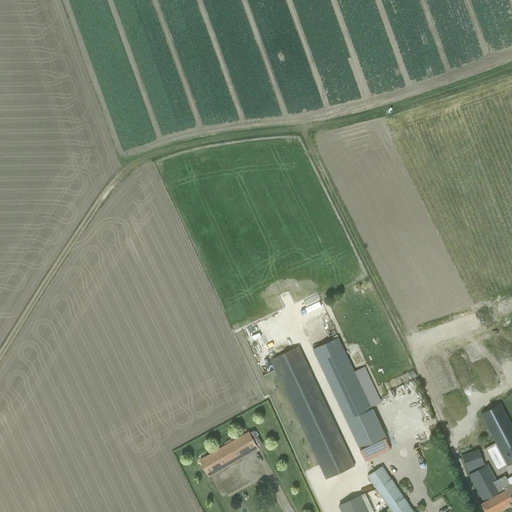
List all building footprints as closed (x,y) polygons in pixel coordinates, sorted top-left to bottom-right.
[(391,450),(385,438),(339,338),(313,349),(365,461),(391,450)] [(270,359),(326,479),(354,466),(298,346),(270,359)] [(413,371),(408,373),(410,379),(416,376),(413,371)] [(511,426),(500,404),(481,414),(493,436),(495,439),(505,458),(510,455),(511,459),(511,426)] [(249,432),(200,461),(207,474),(208,475),(257,446),(256,445),(261,442),(255,431),(250,434),(249,432)] [(462,455),(469,471),(485,465),(478,448),(462,455)] [(482,503),(486,511),(498,511),(511,504),(511,483),(510,485),(505,475),(496,481),(487,464),(469,474),(484,502),(482,503)] [(413,511),(382,466),(368,476),(372,482),(381,495),(381,496),(384,499),(392,511),(413,511)] [(339,506),(341,511),(368,511),(361,495),(339,506)]
